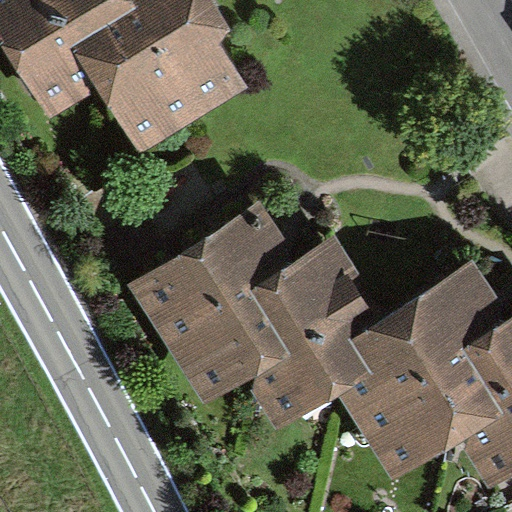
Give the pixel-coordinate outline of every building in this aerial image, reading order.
[(0,0),(0,30),(56,118),(99,91),(140,155),(248,87),(222,45),(241,33),(219,0),(0,0)] [(257,223),(148,288),(206,386),(243,363),(315,321),(293,283),(277,257),(257,223)] [(337,258),(293,283),(315,321),(243,363),(277,421),(342,384),(393,353),(376,325),(337,258)] [(467,271),(376,325),(393,353),(342,384),(392,468),(457,431),(511,396),(511,347),(503,334),(491,313),(467,271)] [(511,328),(503,334),(511,347),(511,396),(457,431),(493,488),(511,475),(511,328)]
